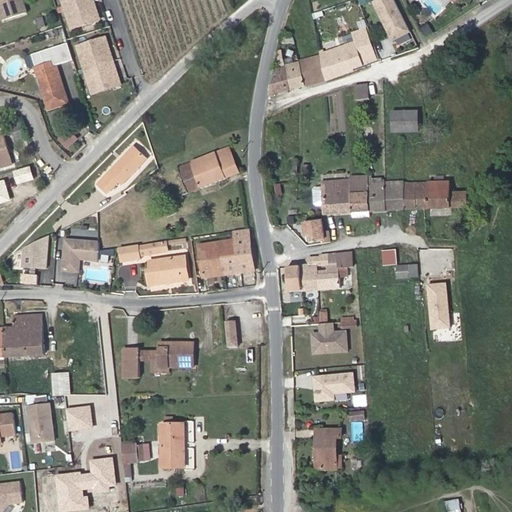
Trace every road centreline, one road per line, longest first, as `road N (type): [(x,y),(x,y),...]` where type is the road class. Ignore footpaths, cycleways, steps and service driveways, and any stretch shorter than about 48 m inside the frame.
road 1 (residential): [(0,249),(258,0)]
road 2 (secondary): [(272,290),(256,119),(286,0)]
road 3 (residential): [(0,292),(131,301),(272,290)]
road 4 (secondary): [(278,511),(272,290)]
road 5 (unknown): [(100,298),(111,404),(97,446)]
